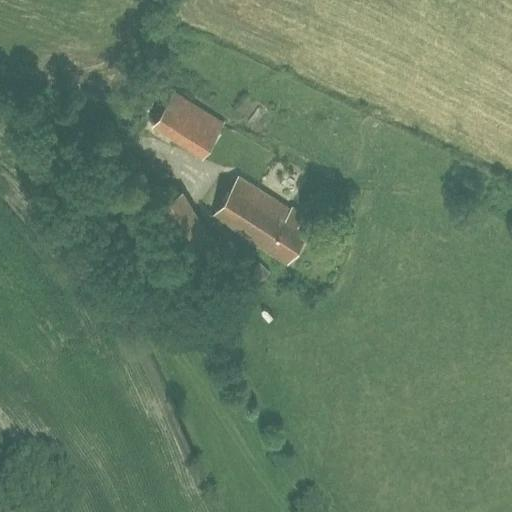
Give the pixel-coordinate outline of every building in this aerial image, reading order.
[(203,154),(222,123),(172,91),(154,122),(203,154)] [(251,93),(241,118),(251,122),(262,98),(251,93)] [(287,262),(312,223),(303,217),(304,214),(293,207),(291,209),(238,176),(213,215),(287,262)] [(188,257),(215,243),(183,188),(158,204),(188,257)] [(262,279),(270,272),(260,261),(252,268),(262,279)]
